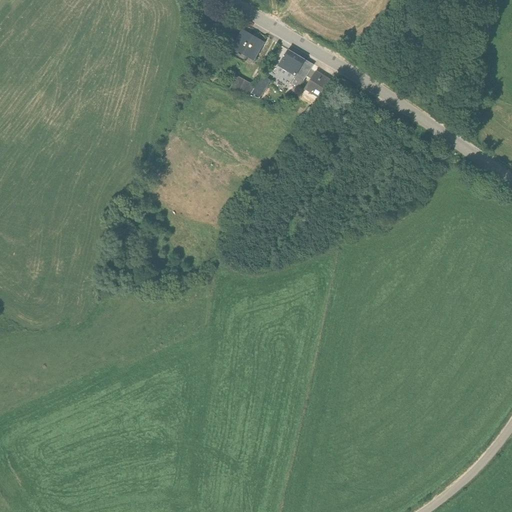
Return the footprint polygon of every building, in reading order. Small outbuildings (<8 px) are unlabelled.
[(237,30),(226,49),(249,61),(259,43),(237,30)] [(300,61),(283,50),(273,66),(290,76),(300,61)] [(308,66),(300,61),(290,76),(298,82),(308,66)] [(311,71),(299,89),(313,98),(325,80),(311,71)] [(249,85),(230,77),(223,90),(242,96),(249,85)]
